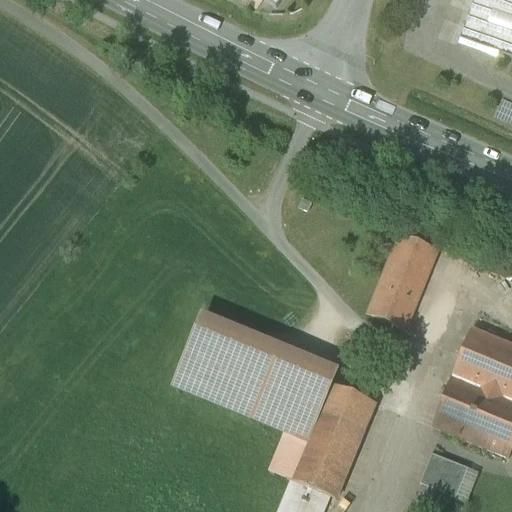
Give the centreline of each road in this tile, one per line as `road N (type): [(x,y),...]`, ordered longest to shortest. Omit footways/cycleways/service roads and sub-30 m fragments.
road 1 (unclassified): [(0,2),(118,83),(267,228)]
road 2 (tertiary): [(322,100),(125,0)]
road 3 (tertiary): [(511,177),(322,100)]
road 4 (unclassified): [(267,228),(402,365)]
road 5 (track): [(391,511),(402,365)]
road 6 (unclassified): [(322,100),(267,228)]
road 7 (track): [(397,429),(511,469)]
